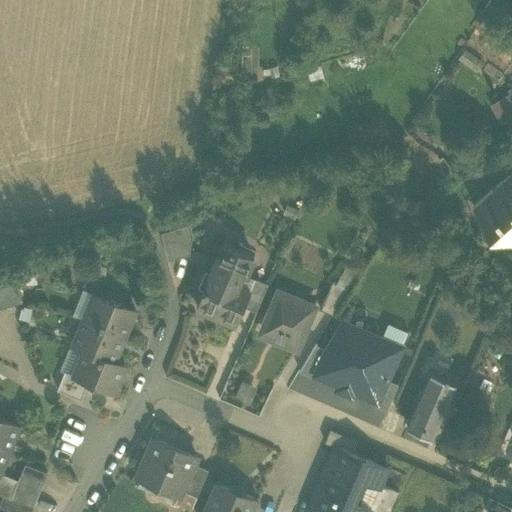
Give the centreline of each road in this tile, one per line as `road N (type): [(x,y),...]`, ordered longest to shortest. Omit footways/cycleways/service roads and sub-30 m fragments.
road 1 (residential): [(154,377),(303,436),(345,413)]
road 2 (residential): [(71,511),(154,377)]
road 3 (residential): [(154,377),(176,307),(156,237)]
